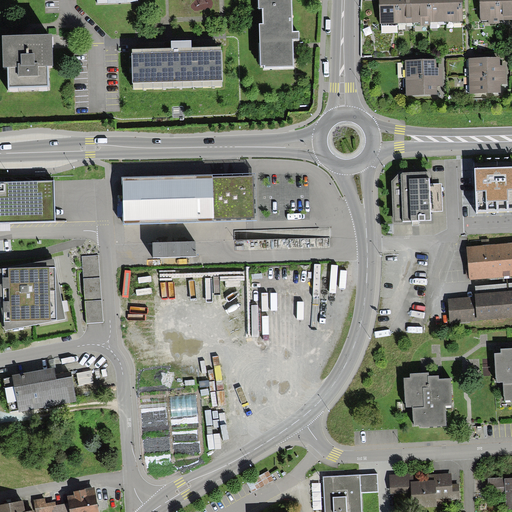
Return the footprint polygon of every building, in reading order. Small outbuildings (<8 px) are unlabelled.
[(289,0),(256,0),(257,12),(261,12),(261,28),(258,28),(259,71),(291,70),(290,44),(297,43),(297,36),(290,36),(289,0)] [(380,0),(381,25),(396,24),(395,0),(380,0)] [(395,0),(396,24),(413,24),(412,0),(395,0)] [(412,0),(413,24),(429,23),(428,0),(412,0)] [(428,0),(429,23),(445,23),(444,0),(428,0)] [(444,0),(445,23),(463,23),(462,0),(444,0)] [(480,0),(481,22),(498,22),(497,0),(480,0)] [(511,0),(497,0),(498,22),(511,21),(511,0)] [(53,43),(2,44),(3,75),(9,75),(9,94),(50,93),(49,74),(53,74),(53,43)] [(132,57),(133,87),(223,84),(222,54),(179,56),(132,57)] [(500,67),(500,58),(468,59),(468,76),(506,75),(506,67),(500,67)] [(436,60),(403,61),(404,78),(442,78),(442,69),(436,69),(436,60)] [(506,75),(468,76),(469,93),(501,92),(500,85),(506,85),(506,75)] [(404,95),(437,94),(436,86),(442,86),(442,78),(404,78),(404,95)] [(511,168),(478,169),(476,169),(477,213),(511,211),(511,168)] [(429,173),(399,174),(392,182),(393,226),(416,226),(431,225),(431,213),(430,185),(429,173)] [(252,177),(121,178),(122,223),(253,221),(252,177)] [(0,223),(53,222),(52,182),(0,183),(0,223)] [(441,185),(430,185),(431,213),(443,212),(441,185)] [(154,233),(155,255),(198,253),(197,231),(154,233)] [(511,243),(467,247),(468,264),(468,269),(469,280),(506,278),(511,277),(511,243)] [(99,256),(82,257),(86,325),(103,324),(99,256)] [(54,260),(0,270),(0,299),(6,331),(66,320),(54,260)] [(240,281),(227,267),(221,273),(212,264),(206,270),(241,307),(248,300),(234,286),(240,281)] [(200,310),(211,319),(220,309),(216,302),(206,294),(201,286),(192,278),(189,274),(183,268),(167,278),(169,276),(163,271),(159,273),(163,281),(167,284),(173,293),(188,306),(195,302),(200,310)] [(303,269),(302,318),(318,318),(319,308),(329,308),(330,270),(303,269)] [(204,288),(212,297),(220,289),(212,280),(204,288)] [(155,284),(141,298),(183,337),(196,323),(155,284)] [(476,297),(448,299),(450,325),(511,319),(511,291),(475,295),(476,297)] [(511,350),(499,351),(499,356),(493,356),(495,385),(501,385),(502,405),(511,404),(511,350)] [(19,409),(20,411),(75,402),(71,376),(56,378),(55,369),(14,376),(4,378),(10,411),(19,409)] [(408,381),(402,381),(403,411),(410,411),(411,428),(417,428),(417,430),(445,429),(444,408),(451,408),(450,380),(437,381),(437,378),(426,378),(426,375),(422,375),(408,376),(408,381)] [(271,471),(249,480),(254,490),(275,481),(271,471)] [(462,499),(461,483),(455,484),(455,473),(391,475),(391,479),(392,492),(392,494),(412,493),(413,510),(438,509),(437,500),(462,499)] [(378,474),(361,475),(362,494),(379,493),(378,479),(378,474)] [(361,475),(324,477),(324,483),(325,510),(325,511),(362,511),(362,494),(361,475)] [(511,511),(511,479),(485,481),(486,499),(502,498),(502,511),(511,511)] [(98,511),(94,488),(74,492),(75,495),(67,496),(68,503),(69,511),(98,511)] [(34,500),(36,509),(36,511),(69,511),(68,503),(56,505),(56,501),(46,503),(45,498),(34,500)] [(0,511),(36,511),(36,509),(26,511),(25,501),(0,505),(0,511)]
